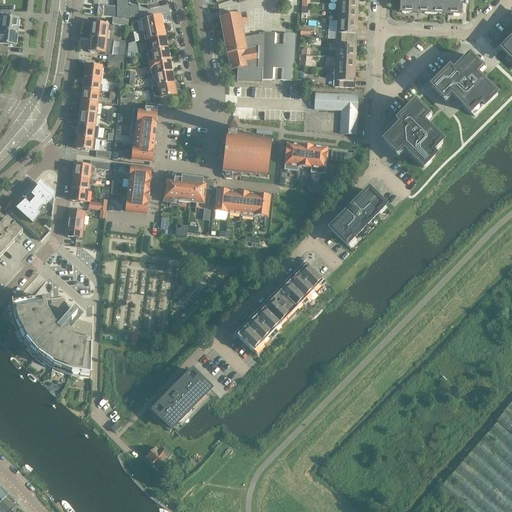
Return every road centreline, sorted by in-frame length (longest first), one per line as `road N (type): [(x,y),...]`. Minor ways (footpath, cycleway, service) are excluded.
road 1 (residential): [(190,362),(373,167),(380,29)]
road 2 (residential): [(380,29),(469,34),(509,0)]
road 3 (secondary): [(30,121),(47,90),(63,0)]
